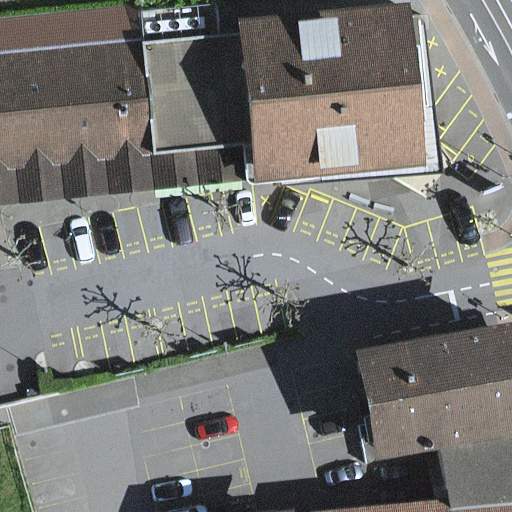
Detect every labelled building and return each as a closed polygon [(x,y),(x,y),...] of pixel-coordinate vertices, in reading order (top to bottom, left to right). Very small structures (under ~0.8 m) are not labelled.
[(254,181),(416,168),(405,25),(242,38),(252,159),(254,181)] [(242,38),(0,57),(0,179),(252,159),(242,38)] [(350,359),(369,465),(437,453),(511,439),(511,342),(510,331),(350,359)] [(511,439),(437,453),(444,507),(511,500),(511,439)] [(394,511),(511,511),(511,500),(444,507),(394,511)]
